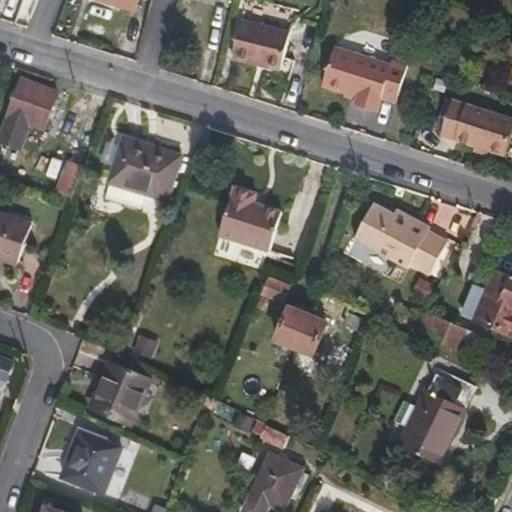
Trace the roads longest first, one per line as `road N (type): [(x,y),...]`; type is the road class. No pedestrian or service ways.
road 1 (residential): [(0,38),(511,202)]
road 2 (residential): [(0,500),(56,344),(0,324)]
